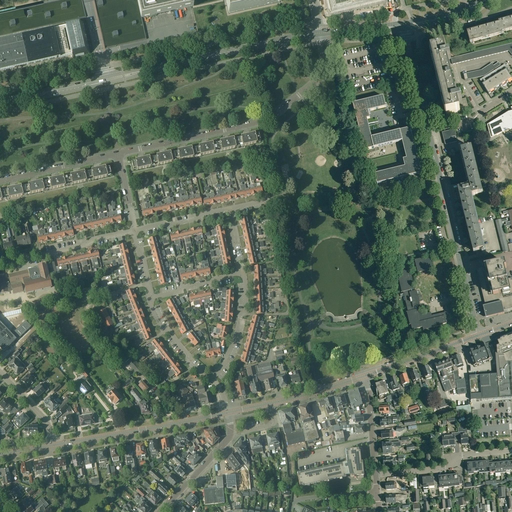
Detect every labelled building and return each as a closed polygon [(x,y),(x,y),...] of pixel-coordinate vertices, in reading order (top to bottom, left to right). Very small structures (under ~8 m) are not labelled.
[(0,0),(0,40),(54,28),(66,26),(78,23),(83,22),(90,51),(93,50),(81,0),(65,0),(0,14),(0,0),(98,0),(95,1),(105,48),(147,39),(142,17),(138,0),(190,0),(192,6),(219,0),(0,0)] [(192,6),(190,0),(138,0),(142,17),(192,6)] [(226,0),(229,13),(279,2),(278,0),(226,0)] [(326,0),(330,14),(385,1),(384,0),(326,0)] [(511,30),(511,18),(499,22),(499,23),(502,33),(511,30)] [(72,55),(73,58),(91,54),(90,51),(83,22),(77,23),(66,26),(72,53),(72,55)] [(499,23),(483,28),(486,39),(503,34),(502,33),(499,23)] [(54,28),(0,40),(0,71),(8,69),(7,68),(12,67),(13,68),(14,68),(20,67),(60,58),(72,55),(72,53),(66,26),(54,28)] [(486,39),(483,28),(467,32),(470,43),(486,39)] [(433,65),(435,73),(450,70),(447,60),(451,59),(450,56),(447,57),(444,48),(430,51),(432,60),(433,65)] [(481,82),(506,66),(505,65),(480,80),(481,82)] [(482,85),(483,85),(489,95),(491,93),(490,92),(494,90),(495,91),(497,89),(496,88),(500,86),(500,87),(503,86),(502,85),(506,82),(506,84),(509,82),(508,81),(511,79),(511,78),(509,74),(510,73),(507,69),(506,70),(482,84),(482,85)] [(439,86),(441,94),(455,91),(450,70),(435,73),(438,81),(437,82),(438,86),(439,86)] [(446,116),(457,113),(460,112),(460,111),(469,109),(466,98),(462,100),(462,99),(457,100),(455,91),(441,94),(443,102),(442,103),(443,107),(444,107),(446,116)] [(383,97),(353,104),(357,122),(359,126),(364,151),(402,142),(400,131),(372,138),(367,119),(370,119),(368,112),(386,107),(383,97)] [(487,125),(491,138),(494,136),(502,132),(502,133),(511,128),(511,107),(511,108),(511,111),(511,112),(509,113),(508,112),(487,125)] [(422,173),(417,156),(411,128),(400,131),(402,142),(407,159),(403,160),(405,167),(375,174),(377,184),(422,173)] [(450,137),(456,136),(454,130),(442,133),(444,139),(450,137)] [(241,139),(238,140),(239,146),(243,145),(243,146),(256,143),(256,142),(260,141),(259,135),(255,136),(255,135),(249,136),(248,133),(246,134),(246,136),(241,138),(241,139)] [(450,137),(444,139),(445,145),(449,144),(457,142),(456,136),(450,137)] [(235,146),(239,146),(238,140),(234,140),(233,139),(228,141),(227,138),(224,138),(225,141),(220,142),(220,144),(216,144),(218,150),(222,149),(222,151),(235,148),(235,146)] [(214,151),(218,150),(216,144),(213,145),(212,144),(207,145),(206,143),(203,143),(204,146),(199,147),(199,148),(195,149),(197,155),(201,154),(201,156),(214,153),(214,151)] [(178,153),(174,154),(176,160),(179,159),(180,161),(193,158),(193,156),(197,155),(195,149),(192,150),(191,149),(186,150),(185,147),(182,148),(183,151),(178,152),(178,153)] [(469,187),(471,196),(483,193),(472,147),(460,150),(469,187)] [(157,158),(153,159),(155,164),(158,164),(159,165),(172,162),(172,161),(176,160),(174,154),(170,155),(170,154),(165,155),(164,152),(161,153),(162,155),(157,157),(157,158)] [(151,165),(155,164),(153,159),(149,159),(149,158),(143,160),(143,157),(140,157),(141,160),(136,161),(136,162),(132,163),(133,169),(137,168),(138,170),(151,167),(151,165)] [(92,172),(88,173),(89,179),(93,178),(94,180),(106,177),(106,175),(111,174),(109,168),(104,169),(104,168),(99,169),(99,167),(96,167),(97,170),(92,171),(92,172)] [(71,177),(67,178),(68,184),(72,183),(73,185),(86,182),(86,180),(89,179),(88,173),(84,174),(84,173),(79,174),(78,171),(75,172),(76,175),(71,176),(71,177)] [(50,182),(46,183),(47,189),(51,188),(52,189),(65,186),(64,185),(68,184),(67,178),(63,179),(63,177),(57,179),(57,176),(54,177),(54,179),(50,180),(50,182)] [(44,189),(47,189),(46,183),(42,183),(42,182),(36,183),(36,181),(33,181),(33,184),(29,185),(29,186),(25,187),(26,193),(30,192),(30,194),(44,191),(44,189)] [(254,184),(257,195),(263,193),(260,183),(254,184)] [(8,191),(4,192),(5,198),(9,197),(9,199),(23,196),(22,194),(26,193),(25,187),(21,188),(21,187),(15,188),(15,186),(12,186),(12,189),(7,190),(8,191)] [(471,196),(469,187),(458,189),(473,253),(484,250),(471,196)] [(226,194),(228,201),(233,200),(231,190),(231,189),(225,190),(226,194)] [(216,204),(215,196),(214,193),(208,194),(208,195),(210,205),(216,204)] [(190,206),(189,199),(188,195),(182,197),(182,198),(184,208),(190,206)] [(196,205),(202,204),(200,197),(196,197),(196,195),(194,195),(196,205)] [(165,204),(167,212),(173,210),(171,203),(170,199),(165,201),(165,204)] [(107,213),(108,217),(110,224),(115,223),(114,216),(113,212),(107,213)] [(101,214),(104,226),(110,224),(108,217),(105,218),(104,214),(101,214)] [(250,229),(242,231),(244,236),(254,234),(253,228),(250,229)] [(22,238),(24,246),(31,244),(29,236),(22,238)] [(24,246),(22,238),(16,239),(18,247),(24,246)] [(11,243),(10,239),(6,240),(7,244),(3,245),(5,251),(13,249),(11,243)] [(160,242),(150,245),(151,251),(159,249),(158,245),(161,244),(160,242)] [(116,252),(127,249),(126,244),(119,246),(119,249),(115,250),(116,252)] [(160,255),(153,257),(154,262),(162,260),(165,260),(164,256),(165,256),(164,254),(160,255)] [(407,264),(405,264),(404,264),(405,264),(405,268),(402,268),(403,272),(397,273),(397,274),(398,273),(403,292),(401,293),(404,292),(409,312),(406,313),(408,313),(411,325),(409,325),(409,326),(411,325),(412,330),(422,328),(423,331),(424,331),(423,329),(442,325),(443,326),(443,325),(446,324),(445,320),(447,320),(446,316),(445,314),(421,319),(418,307),(419,307),(419,306),(418,306),(418,304),(418,303),(417,301),(418,301),(419,301),(418,297),(417,298),(416,298),(416,296),(416,295),(415,293),(416,293),(416,292),(414,293),(409,270),(417,268),(418,273),(419,273),(418,272),(422,271),(422,272),(423,272),(422,271),(426,270),(426,271),(426,270),(430,269),(430,270),(431,270),(430,269),(433,268),(431,258),(428,259),(428,258),(427,258),(427,259),(424,260),(424,259),(419,260),(420,261),(416,261),(415,261),(416,262),(412,263),(413,266),(408,267),(407,264),(407,263),(407,264)] [(208,262),(202,263),(202,265),(204,276),(210,274),(209,267),(208,264),(208,262)] [(486,318),(498,315),(503,314),(504,313),(503,310),(511,308),(511,278),(508,279),(505,269),(506,269),(505,262),(486,267),(476,269),(485,306),(483,306),(486,318)] [(4,274),(0,275),(0,294),(8,292),(8,291),(12,290),(13,294),(22,292),(23,291),(25,290),(26,293),(51,287),(49,277),(48,277),(46,265),(46,264),(38,266),(38,267),(39,268),(28,270),(28,271),(26,271),(21,272),(21,273),(19,274),(19,273),(8,275),(9,276),(4,277),(4,274)] [(163,266),(156,268),(157,274),(165,272),(164,269),(168,268),(167,265),(163,266)] [(187,279),(185,269),(185,268),(179,270),(181,281),(187,279)] [(191,268),(185,269),(187,279),(193,278),(191,268)] [(199,277),(197,270),(193,270),(192,268),(191,268),(193,278),(199,277)] [(169,277),(159,279),(161,285),(171,283),(170,279),(169,277)] [(123,299),(135,294),(133,289),(126,292),(127,295),(123,297),(123,299)] [(127,309),(138,304),(137,299),(130,302),(131,305),(126,306),(127,309)] [(166,303),(169,308),(175,304),(172,299),(166,303)] [(169,308),(171,313),(178,310),(176,306),(175,304),(169,308)] [(105,309),(98,313),(106,329),(113,325),(105,309)] [(131,318),(142,314),(140,309),(134,312),(135,314),(130,316),(131,318)] [(174,318),(184,313),(183,312),(180,313),(178,310),(171,313),(174,318)] [(184,313),(174,318),(177,324),(184,320),(182,317),(184,315),(184,313)] [(144,319),(137,321),(139,324),(134,326),(135,328),(146,323),(144,319)] [(180,329),(189,324),(188,322),(185,324),(184,320),(177,324),(180,329)] [(0,347),(4,352),(16,340),(17,341),(31,327),(26,321),(12,334),(0,321),(0,347)] [(189,324),(180,329),(183,334),(189,331),(187,327),(190,326),(189,324)] [(139,338),(150,333),(148,328),(141,331),(142,334),(138,335),(139,338)] [(228,334),(216,331),(215,334),(220,335),(219,338),(226,339),(228,334)] [(191,342),(197,337),(195,335),(193,332),(187,337),(191,342)] [(197,337),(191,342),(195,346),(200,342),(198,339),(202,336),(200,334),(197,337)] [(480,376),(469,377),(471,396),(471,400),(482,400),(499,398),(508,398),(511,397),(511,334),(504,338),(497,341),(498,343),(497,343),(496,344),(497,347),(497,351),(496,351),(495,351),(496,364),(496,366),(497,374),(480,376)] [(157,339),(154,341),(151,343),(153,345),(149,348),(151,350),(160,343),(157,339)] [(155,354),(164,347),(160,343),(151,350),(152,352),(153,352),(155,354)] [(213,349),(212,349),(214,357),(217,356),(221,355),(219,348),(216,348),(215,343),(212,344),(213,349)] [(211,357),(214,357),(212,349),(211,349),(210,346),(210,345),(207,346),(208,350),(205,351),(206,358),(211,357)] [(471,351),(468,352),(474,366),(479,364),(487,360),(487,361),(492,359),(488,348),(488,347),(487,345),(485,346),(482,347),(482,346),(481,346),(480,347),(475,349),(474,349),(473,349),(473,350),(471,351)] [(157,358),(167,351),(164,347),(155,354),(154,354),(157,358)] [(164,360),(170,355),(167,351),(157,358),(159,360),(163,358),(164,360)] [(127,352),(123,355),(128,361),(126,363),(137,376),(143,370),(127,352)] [(119,354),(113,358),(116,363),(122,358),(119,354)] [(170,355),(164,360),(166,362),(162,365),(164,367),(173,359),(170,355)] [(449,360),(454,372),(458,371),(457,369),(464,367),(463,364),(460,356),(453,358),(449,360),(449,359),(449,360)] [(11,368),(13,370),(21,362),(17,357),(8,366),(9,366),(8,367),(10,368),(11,368)] [(292,367),(295,366),(300,365),(298,358),(290,360),(292,367)] [(173,359),(164,367),(165,369),(169,366),(171,368),(177,363),(173,359)] [(453,372),(454,372),(449,360),(441,363),(451,390),(452,390),(457,388),(456,381),(455,382),(454,374),(453,372)] [(21,362),(13,370),(15,373),(16,375),(17,375),(24,370),(26,367),(21,362)] [(70,366),(75,372),(78,370),(73,363),(70,366)] [(177,363),(171,368),(172,370),(169,373),(170,375),(180,368),(177,363)] [(451,390),(441,363),(435,365),(445,392),(451,390)] [(259,366),(262,382),(264,382),(266,391),(274,390),(271,380),(274,380),(272,370),(271,370),(270,364),(259,366)] [(258,383),(262,382),(259,366),(257,366),(257,367),(246,369),(252,395),(260,393),(258,383)] [(428,367),(422,369),(425,377),(426,380),(432,378),(431,375),(432,375),(431,372),(430,372),(428,367)] [(180,368),(170,375),(172,377),(175,374),(177,376),(183,372),(180,368)] [(89,376),(83,369),(80,371),(86,378),(89,376)] [(244,372),(236,374),(235,383),(238,398),(245,396),(242,382),(241,381),(246,380),(244,372)] [(297,372),(293,373),(294,377),(290,377),(292,384),(296,383),(297,384),(299,383),(299,382),(300,382),(298,375),(297,372)] [(416,372),(410,374),(413,381),(414,383),(420,381),(419,379),(420,379),(418,376),(416,372)] [(285,374),(277,376),(278,379),(277,379),(278,384),(279,383),(280,387),(281,387),(281,388),(286,387),(285,386),(286,386),(286,382),(287,382),(285,377),(285,374)] [(28,375),(22,381),(28,387),(31,384),(32,385),(34,383),(33,382),(34,381),(28,375)] [(400,377),(403,385),(403,388),(409,386),(408,383),(409,383),(408,380),(406,375),(400,377)] [(402,392),(401,389),(400,386),(398,386),(396,378),(390,380),(392,384),(391,384),(392,388),(393,391),(397,390),(398,393),(402,392)] [(146,380),(138,386),(144,393),(149,388),(150,387),(149,386),(150,385),(150,384),(152,383),(149,380),(148,382),(146,380)] [(456,381),(457,388),(458,395),(467,394),(465,380),(459,381),(456,381)] [(82,382),(81,382),(80,382),(80,383),(79,383),(78,384),(78,385),(78,386),(78,387),(79,388),(84,395),(89,390),(88,388),(89,387),(90,389),(92,387),(88,381),(85,383),(87,385),(86,386),(84,384),(83,383),(82,382)] [(376,385),(377,390),(376,390),(375,392),(376,396),(379,396),(380,401),(386,399),(385,394),(388,393),(387,391),(387,389),(384,382),(380,383),(376,385)] [(39,386),(33,392),(36,395),(35,395),(37,397),(38,397),(42,394),(42,395),(44,393),(43,393),(44,392),(44,391),(46,389),(42,384),(40,386),(39,386)] [(180,386),(178,389),(175,388),(172,393),(181,399),(181,401),(184,400),(186,409),(194,408),(191,396),(187,397),(186,395),(189,391),(180,386)] [(203,386),(196,388),(200,406),(205,405),(212,404),(210,393),(209,393),(208,390),(204,391),(203,386)] [(113,389),(106,394),(108,396),(110,399),(109,400),(111,402),(112,402),(115,405),(122,399),(115,390),(115,391),(113,389)] [(144,415),(149,414),(149,413),(149,412),(151,412),(151,408),(149,409),(148,404),(146,404),(143,400),(134,389),(130,393),(139,403),(141,405),(139,406),(140,412),(142,412),(142,414),(143,414),(144,415)] [(356,391),(353,392),(357,406),(361,405),(360,401),(361,401),(359,395),(358,395),(357,392),(356,391)] [(356,407),(357,406),(353,392),(348,393),(349,395),(348,395),(350,403),(351,403),(351,404),(352,404),(353,407),(353,409),(356,408),(356,407)] [(48,408),(56,401),(51,396),(44,403),(45,404),(44,405),(47,408),(48,407),(48,408)] [(56,401),(48,408),(49,408),(48,409),(51,412),(51,411),(53,412),(60,405),(63,408),(70,401),(67,398),(61,404),(59,402),(58,403),(56,401)] [(404,398),(393,401),(395,409),(406,406),(404,398)] [(0,403),(0,406),(1,407),(0,408),(0,409),(1,410),(2,410),(3,410),(4,410),(3,411),(3,413),(4,414),(6,414),(7,413),(8,413),(10,412),(10,410),(11,411),(14,408),(5,399),(0,403)] [(327,415),(335,412),(333,407),(332,407),(330,399),(318,402),(320,407),(325,406),(326,409),(325,409),(327,415)] [(444,400),(437,403),(440,409),(446,407),(444,400)] [(66,405),(60,411),(62,414),(66,410),(67,410),(69,408),(66,405)] [(308,442),(318,439),(313,421),(312,418),(313,418),(312,414),(313,414),(311,405),(299,408),(300,410),(302,417),(301,417),(302,421),(308,442)] [(390,406),(388,406),(379,407),(380,413),(383,413),(384,414),(388,414),(387,412),(391,412),(390,409),(390,406)] [(409,414),(419,411),(417,406),(408,409),(409,414)] [(292,410),(286,411),(288,423),(290,422),(295,421),(292,410)] [(290,422),(288,423),(286,411),(279,412),(284,433),(292,431),(290,422)] [(93,415),(79,418),(81,427),(82,426),(82,427),(90,426),(90,425),(95,424),(94,423),(102,421),(95,412),(93,413),(93,415)] [(16,422),(14,424),(18,429),(28,420),(28,419),(28,418),(27,417),(26,417),(24,414),(19,419),(19,418),(15,421),(16,422)] [(72,416),(66,417),(67,420),(66,421),(64,421),(64,424),(66,424),(67,429),(68,429),(69,429),(73,429),(73,428),(75,427),(73,419),(72,416)] [(393,419),(393,420),(380,421),(380,422),(380,424),(381,424),(381,427),(389,427),(388,426),(393,426),(393,424),(397,424),(397,418),(393,419)] [(328,428),(332,426),(331,421),(322,424),(324,430),(328,428)] [(12,427),(9,423),(3,429),(7,433),(12,427)] [(22,432),(25,432),(29,432),(28,434),(33,435),(34,435),(35,435),(36,435),(37,435),(37,426),(36,426),(36,425),(34,425),(33,426),(29,426),(29,427),(25,427),(25,428),(22,430),(22,432)] [(349,426),(339,427),(340,431),(335,432),(336,442),(344,440),(342,432),(350,431),(350,426),(349,426)] [(458,428),(458,433),(457,433),(458,439),(461,439),(462,445),(468,444),(468,441),(469,440),(469,438),(468,437),(467,430),(463,430),(463,427),(458,428)] [(207,440),(216,435),(213,430),(204,432),(206,438),(207,440)] [(292,440),(303,438),(302,430),(285,434),(287,441),(288,445),(293,444),(292,440)] [(458,439),(457,433),(452,434),(452,436),(448,436),(449,446),(455,446),(455,440),(458,439)] [(274,445),(271,435),(270,434),(268,435),(267,435),(267,436),(266,437),(268,446),(269,451),(275,450),(274,445)] [(449,446),(448,436),(442,437),(442,434),(438,435),(439,441),(442,441),(443,447),(449,446)] [(216,435),(207,440),(208,442),(209,443),(207,445),(211,447),(212,446),(219,439),(216,435)] [(182,437),(184,447),(184,446),(188,445),(188,443),(188,442),(190,442),(189,436),(187,436),(182,437)] [(184,447),(182,437),(177,438),(177,440),(174,440),(175,445),(177,445),(177,448),(184,447)] [(162,441),(163,449),(166,449),(166,452),(169,451),(169,448),(170,448),(169,445),(168,440),(165,441),(164,440),(163,440),(162,441)] [(149,444),(150,452),(151,455),(157,454),(157,451),(156,443),(153,443),(152,442),(150,443),(149,444)] [(241,457),(244,454),(245,452),(245,451),(246,451),(244,448),(245,447),(243,445),(244,445),(243,443),(242,443),(241,443),(234,448),(241,457)] [(195,454),(193,452),(194,450),(193,448),(188,451),(191,453),(193,455),(191,457),(197,462),(201,458),(195,453),(195,454)] [(111,450),(110,450),(112,459),(112,462),(118,460),(118,458),(117,449),(114,450),(113,449),(111,449),(111,450)] [(361,462),(360,458),(362,458),(361,456),(360,456),(360,451),(361,451),(361,449),(358,449),(347,450),(348,464),(350,464),(351,477),(354,477),(354,478),(356,478),(356,476),(357,480),(358,480),(364,479),(363,476),(364,476),(363,468),(364,468),(364,466),(363,466),(362,461),(361,462)] [(107,462),(106,460),(105,451),(102,452),(102,451),(99,451),(99,452),(98,452),(99,456),(98,457),(99,461),(99,463),(107,462)] [(84,455),(85,462),(84,462),(85,466),(92,465),(92,461),(91,454),(88,454),(87,453),(85,454),(85,455),(84,455)] [(237,456),(235,458),(232,454),(226,460),(226,461),(234,472),(238,469),(241,472),(246,472),(248,470),(237,456)] [(248,458),(244,454),(241,457),(243,459),(241,460),(246,466),(249,463),(248,458)] [(197,462),(191,457),(190,456),(187,459),(189,460),(188,461),(191,464),(191,465),(192,466),(193,466),(197,462)] [(474,474),(473,472),(473,463),(467,463),(468,471),(465,471),(465,473),(468,472),(468,475),(474,474)] [(21,470),(20,470),(21,473),(22,473),(22,474),(26,473),(26,475),(29,475),(29,472),(29,469),(28,469),(27,464),(21,465),(21,470)] [(342,480),(341,478),(346,477),(343,465),(315,471),(314,470),(300,473),(300,474),(297,475),(300,487),(301,487),(301,489),(303,488),(303,487),(307,486),(307,487),(309,487),(309,485),(313,484),(314,486),(316,485),(316,484),(320,483),(320,484),(322,484),(322,483),(326,482),(327,483),(329,482),(328,481),(333,480),(333,481),(335,481),(335,480),(339,479),(339,480),(342,480)] [(175,471),(178,474),(179,474),(182,477),(184,475),(185,475),(186,473),(186,472),(184,470),(185,470),(181,467),(179,470),(177,468),(175,471)] [(1,478),(2,478),(10,477),(9,470),(6,470),(5,469),(1,470),(2,471),(0,471),(1,478)] [(161,479),(152,471),(150,473),(158,481),(161,479)] [(170,474),(166,479),(173,486),(174,486),(175,486),(176,485),(176,484),(176,483),(178,482),(174,478),(175,478),(172,475),(171,476),(170,474)] [(249,475),(235,477),(235,475),(226,476),(227,492),(250,491),(249,475)] [(458,475),(453,475),(454,487),(460,486),(459,485),(462,484),(462,477),(459,477),(458,475)] [(222,476),(216,477),(216,478),(216,486),(211,486),(208,486),(208,489),(203,489),(205,505),(224,503),(223,488),(222,478),(222,476)] [(448,484),(447,476),(439,477),(440,488),(449,487),(448,484)] [(10,477),(2,478),(3,481),(2,481),(2,485),(4,485),(11,484),(10,477)] [(433,477),(428,478),(429,486),(437,485),(437,480),(434,480),(433,477)] [(422,478),(423,481),(420,481),(420,487),(423,487),(424,491),(429,490),(429,486),(428,478),(422,478)] [(161,483),(156,488),(158,490),(159,490),(165,495),(166,495),(167,494),(167,493),(169,491),(165,487),(166,487),(163,484),(163,485),(161,483)] [(17,493),(16,493),(18,491),(16,488),(12,492),(12,493),(9,496),(12,499),(11,500),(13,502),(14,501),(14,502),(20,497),(20,493),(17,493)] [(143,497),(145,494),(139,488),(136,491),(143,497)] [(149,495),(158,503),(160,501),(160,500),(154,494),(152,492),(149,489),(146,492),(149,495)] [(158,503),(149,495),(147,498),(148,500),(155,506),(155,505),(156,505),(158,503)] [(191,495),(188,498),(196,506),(198,503),(197,502),(198,502),(197,501),(197,500),(191,495)] [(143,504),(141,502),(136,497),(133,500),(138,505),(145,511),(149,511),(150,511),(151,510),(144,504),(143,504)] [(196,506),(188,498),(185,501),(191,507),(192,508),(193,507),(194,508),(196,506)] [(458,499),(459,505),(459,507),(467,506),(466,498),(458,499)] [(27,500),(25,502),(25,501),(24,502),(23,501),(21,503),(22,504),(18,507),(22,511),(29,506),(30,505),(27,500)]
